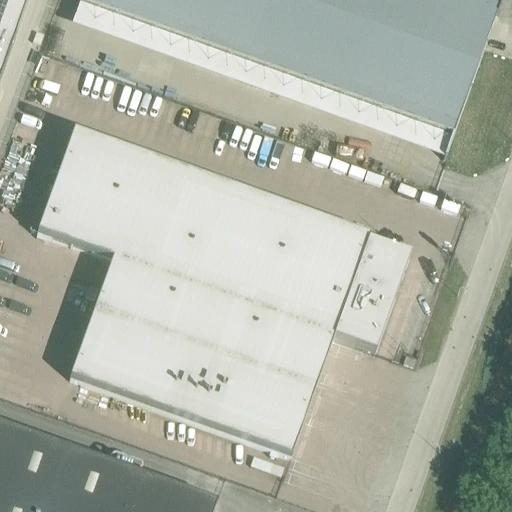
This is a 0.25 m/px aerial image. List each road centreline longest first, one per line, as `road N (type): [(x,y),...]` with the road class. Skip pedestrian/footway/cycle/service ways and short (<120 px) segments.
road 1 (unclassified): [(405,511),(511,209)]
road 2 (unknown): [(246,511),(144,449),(0,395)]
